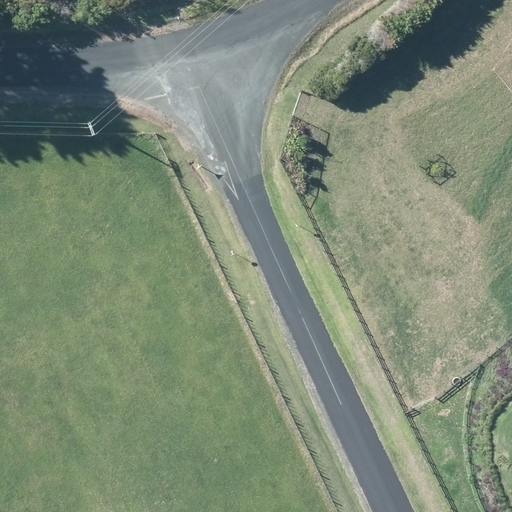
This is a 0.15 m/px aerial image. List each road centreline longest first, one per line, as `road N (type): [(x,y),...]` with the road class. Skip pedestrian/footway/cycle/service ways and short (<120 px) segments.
road 1 (unclassified): [(184,54),(400,511)]
road 2 (unclassified): [(184,54),(0,71)]
road 3 (unclassified): [(308,0),(184,54)]
